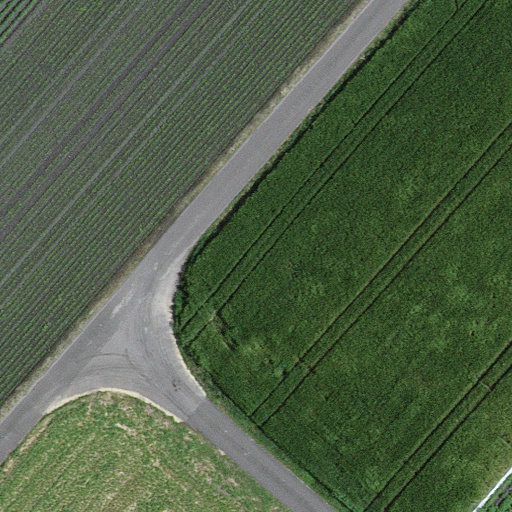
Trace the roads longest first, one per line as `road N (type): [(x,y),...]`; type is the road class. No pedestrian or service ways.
road 1 (track): [(0,449),(380,0)]
road 2 (track): [(106,328),(316,511)]
